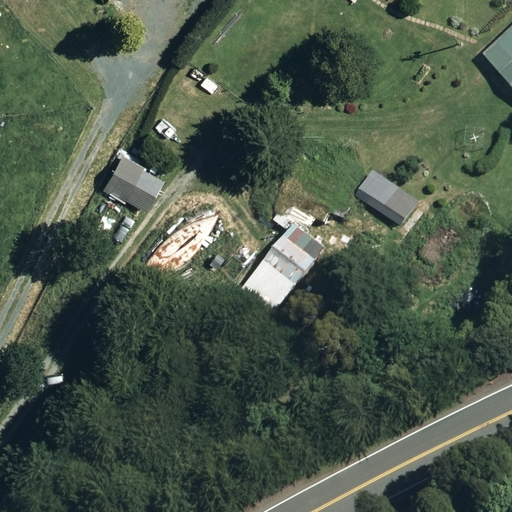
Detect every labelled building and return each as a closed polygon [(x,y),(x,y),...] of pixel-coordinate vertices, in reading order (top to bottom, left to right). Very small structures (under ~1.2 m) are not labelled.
[(511,34),(484,61),(511,90),(511,34)] [(151,140),(138,155),(161,175),(174,161),(151,140)] [(345,179),(295,154),(273,198),(323,222),(345,179)] [(324,250),(290,227),(281,240),(315,263),(324,250)] [(298,284),(266,262),(255,277),(287,300),(298,284)]
